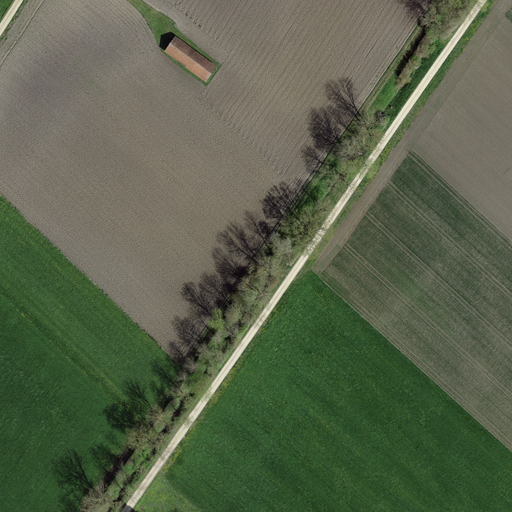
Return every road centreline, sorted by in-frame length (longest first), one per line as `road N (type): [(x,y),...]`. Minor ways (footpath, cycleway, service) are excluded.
road 1 (track): [(480,0),(125,511)]
road 2 (track): [(440,0),(85,511)]
